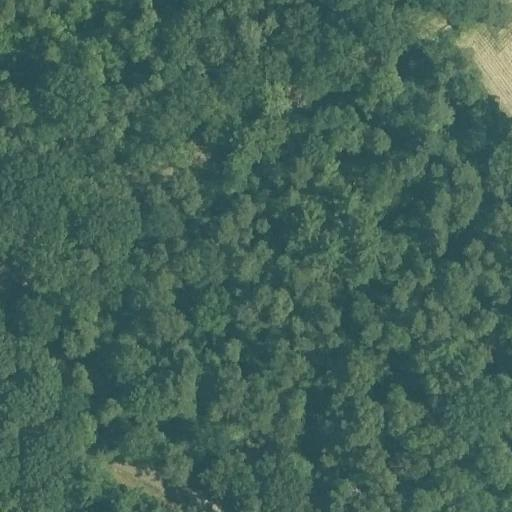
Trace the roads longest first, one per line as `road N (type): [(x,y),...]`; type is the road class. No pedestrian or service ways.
road 1 (unclassified): [(0,271),(467,0)]
road 2 (unclassified): [(204,511),(107,456),(0,416)]
